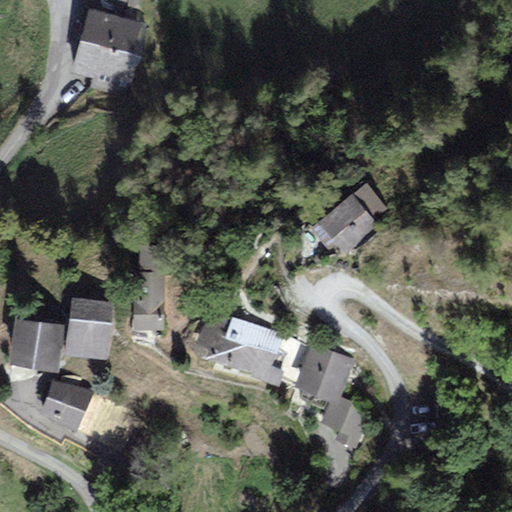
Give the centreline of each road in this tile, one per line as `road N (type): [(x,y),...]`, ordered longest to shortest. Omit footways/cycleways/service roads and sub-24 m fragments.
road 1 (residential): [(343,511),(390,440),(399,406),(373,354),(319,301),(324,286),(347,285),(439,346)]
road 2 (track): [(317,511),(286,420),(257,393),(170,372),(149,357)]
road 3 (residential): [(55,0),(62,34),(37,108),(0,161)]
road 4 (residential): [(0,440),(81,484),(96,511)]
